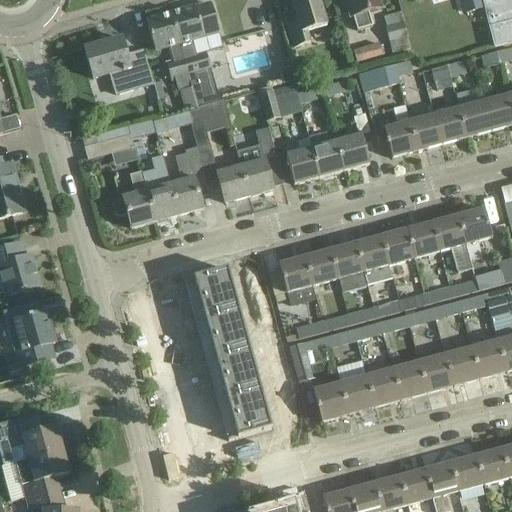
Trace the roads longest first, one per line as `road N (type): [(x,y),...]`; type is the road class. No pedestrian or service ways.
road 1 (residential): [(141,267),(511,168)]
road 2 (residential): [(197,493),(511,413)]
road 3 (residential): [(97,279),(23,24)]
road 4 (residential): [(197,493),(141,267)]
road 5 (residential): [(150,511),(120,372)]
road 6 (residential): [(0,402),(120,372)]
